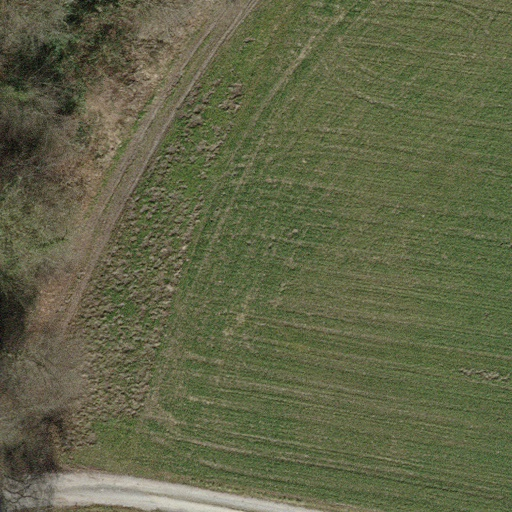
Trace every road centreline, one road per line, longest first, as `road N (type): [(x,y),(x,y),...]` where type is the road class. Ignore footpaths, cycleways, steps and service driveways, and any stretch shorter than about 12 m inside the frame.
road 1 (track): [(0,444),(220,42),(256,0)]
road 2 (track): [(0,494),(180,497),(254,511)]
